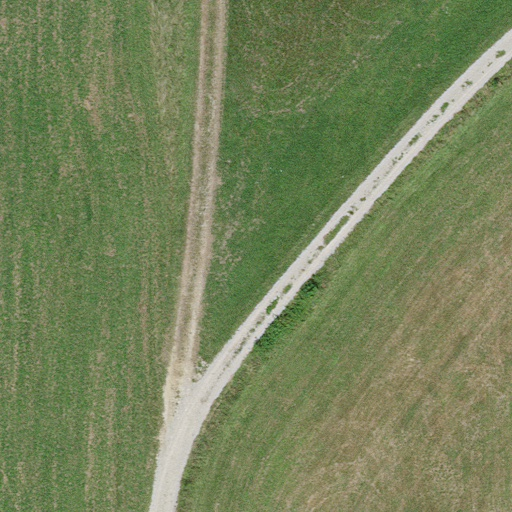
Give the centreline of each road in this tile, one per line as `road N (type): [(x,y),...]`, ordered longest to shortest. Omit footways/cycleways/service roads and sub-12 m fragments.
road 1 (track): [(511,40),(294,271),(168,437),(155,511)]
road 2 (track): [(168,437),(203,0)]
